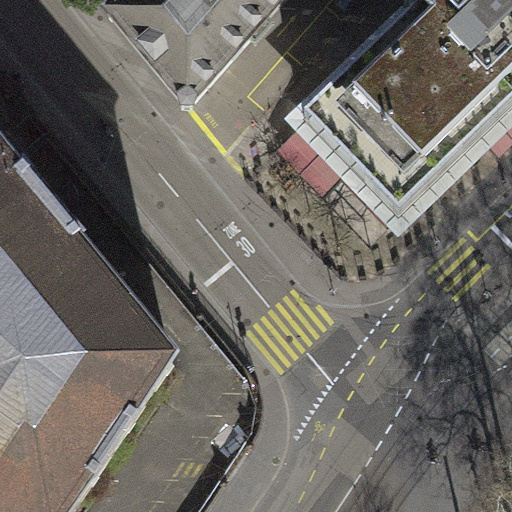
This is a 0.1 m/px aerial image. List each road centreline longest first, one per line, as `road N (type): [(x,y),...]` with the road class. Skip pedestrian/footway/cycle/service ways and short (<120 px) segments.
road 1 (tertiary): [(427,431),(335,373),(286,327),(8,0)]
road 2 (tertiary): [(511,217),(457,269),(427,431)]
